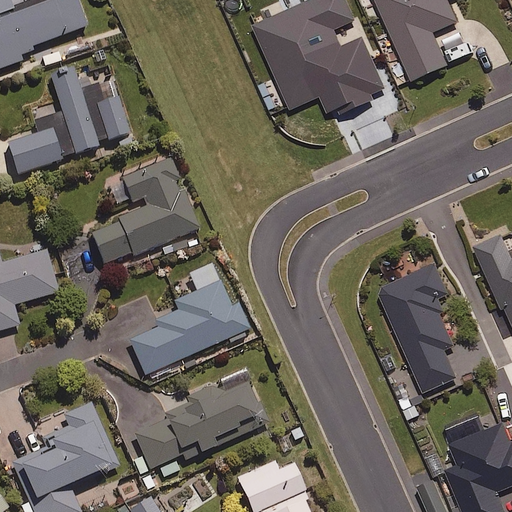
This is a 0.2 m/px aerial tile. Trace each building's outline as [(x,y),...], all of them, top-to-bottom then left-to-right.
[(0,0),(0,72),(39,58),(35,50),(87,30),(75,0),(0,0)] [(356,23),(345,0),(317,0),(254,28),(291,112),(377,74),(362,40),(342,49),(334,32),(356,23)] [(375,0),(413,84),(449,68),(434,36),(458,25),(448,2),(452,0),(375,0)] [(82,94),(75,73),(51,81),(58,103),(31,112),(40,137),(8,148),(18,178),(99,151),(98,148),(129,138),(111,84),(82,94)] [(177,185),(180,183),(172,162),(123,182),(131,204),(143,200),(147,210),(119,221),(121,226),(91,238),(104,270),(199,232),(184,194),(181,195),(177,185)] [(511,258),(501,235),(474,247),(505,313),(508,312),(511,321),(511,258)] [(0,266),(0,334),(20,329),(14,308),(58,296),(46,254),(0,266)] [(445,352),(455,348),(439,314),(444,312),(439,301),(449,296),(436,266),(380,292),(428,401),(460,386),(445,352)] [(145,380),(229,340),(231,345),(246,338),(244,334),(250,331),(238,306),(232,309),(213,267),(189,278),(197,294),(174,305),(178,314),(157,323),(160,330),(128,345),(145,380)] [(159,469),(164,481),(181,473),(175,462),(183,458),(186,464),(267,429),(248,386),(222,397),(218,388),(187,402),(189,406),(166,417),(168,422),(135,437),(150,473),(159,469)] [(33,511),(37,511),(72,496),(71,492),(120,470),(91,407),(63,419),(68,430),(45,441),(49,451),(13,467),(33,511)] [(495,410),(447,431),(463,467),(449,473),(465,511),(504,511),(498,496),(511,489),(511,439),(506,424),(502,426),(495,410)] [(269,511),(306,497),(293,468),(279,475),(275,466),(238,482),(250,511),(269,511)] [(79,511),(72,496),(37,511),(79,511)] [(306,497),(269,511),(308,511),(304,503),(308,502),(306,497)] [(157,511),(151,502),(135,511),(157,511)]
